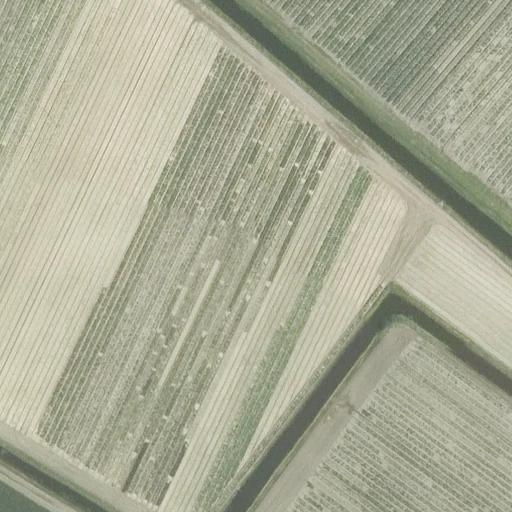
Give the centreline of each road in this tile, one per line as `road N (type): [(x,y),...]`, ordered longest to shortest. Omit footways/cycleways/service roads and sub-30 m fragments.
road 1 (track): [(190,0),(511,276)]
road 2 (track): [(511,217),(255,0)]
